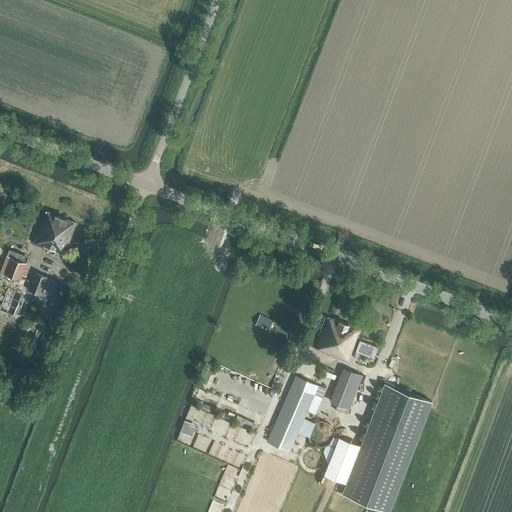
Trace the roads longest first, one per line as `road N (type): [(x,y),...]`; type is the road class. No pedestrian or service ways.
road 1 (tertiary): [(511,325),(146,183)]
road 2 (unclassified): [(146,183),(216,0)]
road 3 (tertiary): [(146,183),(0,128)]
road 4 (track): [(237,191),(346,223),(335,258)]
